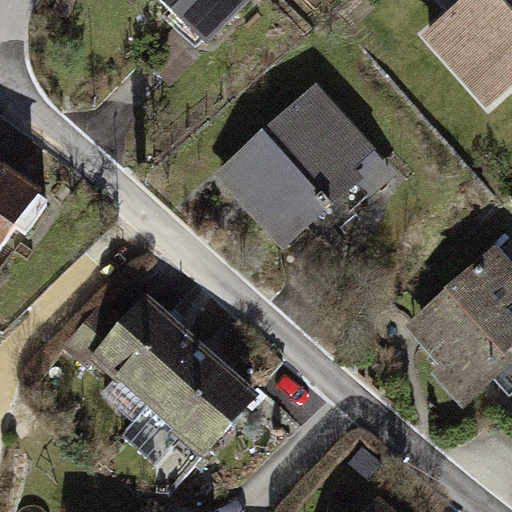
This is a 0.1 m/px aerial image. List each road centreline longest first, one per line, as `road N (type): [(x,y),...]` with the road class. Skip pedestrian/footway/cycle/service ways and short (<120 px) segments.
road 1 (residential): [(496,511),(0,84)]
road 2 (unknown): [(151,213),(13,339),(0,369)]
